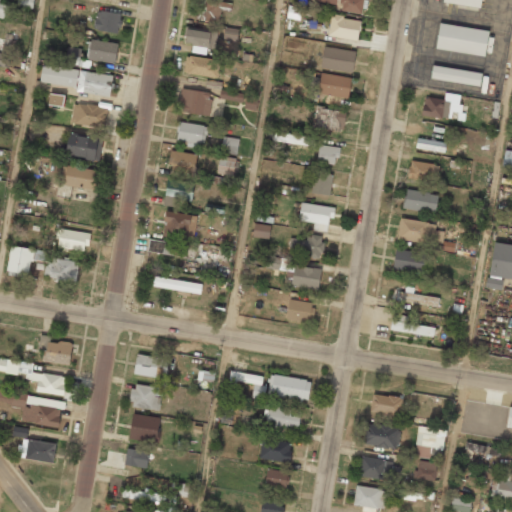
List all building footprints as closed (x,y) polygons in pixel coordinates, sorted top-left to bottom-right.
[(0,0),(0,14),(8,16),(9,4),(0,2),(0,0)] [(33,0),(17,0),(16,6),(32,8),(33,0)] [(196,0),(193,18),(218,22),(220,10),(230,12),(231,3),(212,0),(196,0)] [(340,0),(339,11),(362,13),(362,0),(340,0)] [(480,0),(442,0),(442,2),(480,8),(480,0)] [(119,33),(121,13),(96,10),(94,30),(119,33)] [(358,40),(360,19),(330,16),(328,37),(358,40)] [(485,55),(488,30),(438,24),(435,50),(485,55)] [(239,29),(224,27),(222,40),(237,42),(239,29)] [(185,44),(207,48),(210,32),(187,28),(185,44)] [(87,60),(115,63),(117,43),(89,40),(87,60)] [(353,72),(355,50),(323,47),(321,69),(353,72)] [(0,66),(8,67),(10,54),(0,53),(0,66)] [(183,73),(216,78),(219,60),(186,55),(183,73)] [(78,70),(42,64),(40,82),(75,88),(78,70)] [(430,78),(480,87),(482,73),(432,65),(430,78)] [(112,75),(79,71),(76,92),(109,96),(112,75)] [(351,78),(321,73),(317,93),(348,99),(351,78)] [(179,112),(209,115),(211,92),(182,89),(179,112)] [(243,93),(220,90),(219,99),(242,102),(243,93)] [(423,97),(421,116),(464,120),(465,112),(459,112),(461,94),(444,93),(443,99),(423,97)] [(48,105),(63,106),(64,95),(49,94),(48,105)] [(71,124),(106,127),(107,107),(73,104),(71,124)] [(313,129),(344,130),(345,110),(314,108),(313,129)] [(205,125),(178,122),(176,140),(187,141),(186,147),(203,149),(205,125)] [(273,142),(314,146),(315,137),(273,133),(273,142)] [(98,161),(102,140),(69,134),(65,155),(98,161)] [(220,152),(236,154),(239,139),(222,136),(220,152)] [(415,149),(445,152),(446,142),(416,139),(415,149)] [(336,164),(338,147),(318,145),(317,162),(336,164)] [(194,173),(196,154),(170,151),(168,171),(194,173)] [(217,174),(235,176),(237,158),(219,156),(217,174)] [(408,178),(437,181),(439,164),(409,161),(408,178)] [(95,169),(64,166),(62,186),(94,189),(95,169)] [(329,196),(333,175),(315,172),(311,192),(329,196)] [(191,202),(194,183),(167,179),(163,205),(182,208),(183,201),(191,202)] [(435,213),(438,195),(406,189),(403,208),(435,213)] [(334,207),(301,203),(299,221),(313,222),(313,230),(327,232),(328,218),(333,219),(334,207)] [(196,215),(164,212),(162,237),(194,240),(196,215)] [(435,230),(436,224),(400,218),(397,238),(442,245),(444,232),(435,230)] [(268,238),(270,225),(254,224),(252,237),(268,238)] [(86,251),(88,232),(60,229),(58,248),(86,251)] [(289,237),(287,250),(320,257),(324,237),(308,234),(307,240),(289,237)] [(147,252),(186,258),(188,245),(149,239),(147,252)] [(511,244),(493,242),(487,288),(501,289),(502,278),(511,279),(511,244)] [(45,251),(11,245),(6,275),(27,278),(30,260),(43,262),(45,251)] [(423,272),(425,252),(395,250),(393,269),(423,272)] [(292,271),(293,261),(266,258),(265,269),(292,271)] [(44,278),(77,280),(78,261),(52,259),(51,264),(45,264),(44,278)] [(317,290),(321,269),(294,265),(290,286),(317,290)] [(202,283),(153,278),(152,288),(200,292),(202,283)] [(398,289),(396,302),(438,306),(439,297),(413,294),(413,290),(398,289)] [(287,321),(312,322),(313,301),(288,300),(287,321)] [(398,321),(391,321),(390,331),(433,336),(434,327),(411,325),(412,316),(399,315),(398,321)] [(72,344),(49,340),(50,336),(41,335),(38,351),(43,352),(42,361),(69,365),(72,344)] [(165,379),(169,359),(136,354),(133,374),(165,379)] [(36,391),(62,395),(65,377),(32,372),(33,363),(19,361),(17,372),(26,373),(25,379),(37,381),(36,391)] [(264,399),(266,386),(261,385),(262,375),(230,372),(229,382),(253,385),(252,398),(264,399)] [(308,400),(310,380),(269,375),(267,396),(308,400)] [(159,411),(162,388),(133,385),(130,407),(159,411)] [(65,399),(0,390),(0,403),(22,406),(20,422),(58,427),(60,409),(63,409),(65,399)] [(369,412),(399,417),(402,398),(372,394),(369,412)] [(263,425),(297,432),(301,411),(267,404),(263,425)] [(130,439),(157,441),(158,416),(131,415),(130,439)] [(399,427),(367,423),(364,445),(396,449),(399,427)] [(11,435),(26,438),(28,430),(13,427),(11,435)] [(445,429),(417,427),(414,457),(442,460),(445,429)] [(258,458),(262,437),(291,442),(289,463),(258,458)] [(56,444),(21,438),(17,457),(53,463),(56,444)] [(498,458),(500,449),(465,442),(463,450),(498,458)] [(124,464),(146,468),(149,451),(126,448),(124,464)] [(360,456),(384,460),(381,479),(357,475),(360,456)] [(433,481),(412,477),(413,471),(416,471),(418,461),(435,463),(433,481)] [(266,469),(289,472),(286,488),(264,484),(266,469)] [(511,501),(494,498),(497,480),(511,482),(511,501)] [(352,504),(355,485),(385,489),(382,509),(352,504)] [(122,488),(121,498),(171,505),(172,496),(150,493),(150,491),(122,488)] [(396,498),(414,500),(416,493),(397,490),(396,498)] [(449,510),(460,511),(468,511),(471,501),(451,497),(449,510)] [(259,511),(262,499),(282,503),(280,511),(259,511)]
